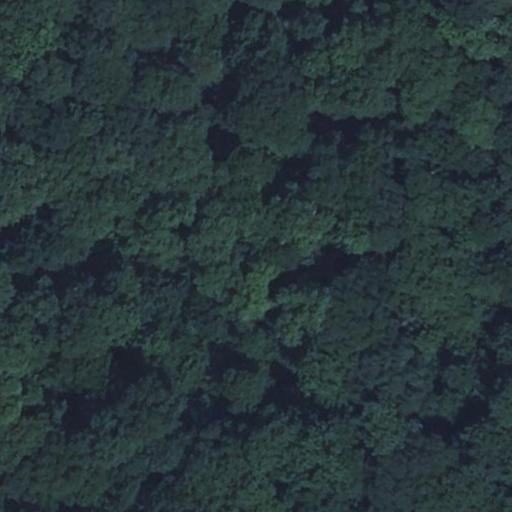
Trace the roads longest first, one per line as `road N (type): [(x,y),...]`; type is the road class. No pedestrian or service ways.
road 1 (track): [(449,0),(464,391),(507,511)]
road 2 (track): [(118,511),(94,0)]
